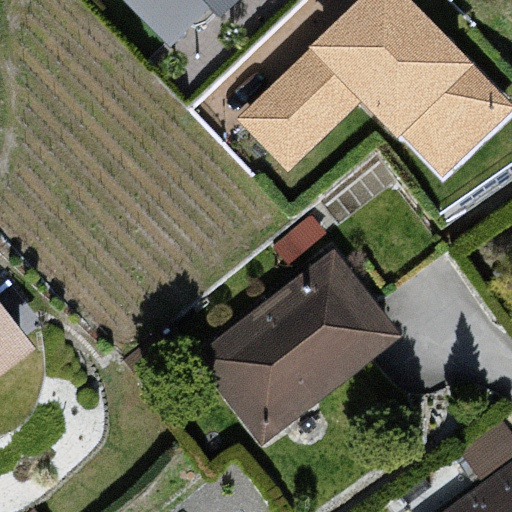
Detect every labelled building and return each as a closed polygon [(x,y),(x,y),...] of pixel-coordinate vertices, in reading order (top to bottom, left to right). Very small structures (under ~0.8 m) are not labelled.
[(114,0),(171,59),(215,20),(223,31),(257,0),(114,0)] [(511,113),(397,0),(378,0),(237,132),(288,183),(359,114),(447,194),(511,127),(511,113)] [(220,86),(239,106),(311,37),(293,17),(220,86)] [(333,268),(199,365),(266,453),(404,347),(333,268)] [(0,311),(0,392),(40,359),(0,311)] [(467,441),(480,470),(511,455),(511,426),(510,422),(467,441)] [(511,511),(511,473),(456,511),(511,511)]
